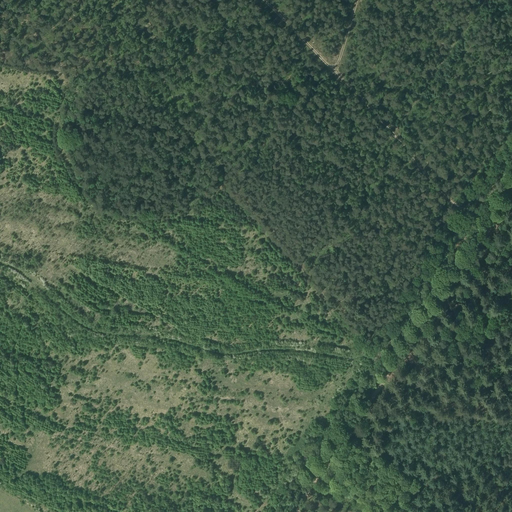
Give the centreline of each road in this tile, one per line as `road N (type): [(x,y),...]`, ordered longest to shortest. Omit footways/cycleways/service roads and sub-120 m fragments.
road 1 (track): [(262,0),(482,238)]
road 2 (track): [(398,360),(296,511)]
road 3 (track): [(482,238),(398,360)]
